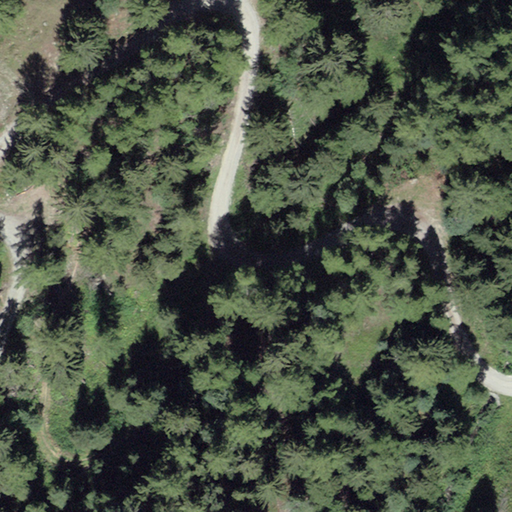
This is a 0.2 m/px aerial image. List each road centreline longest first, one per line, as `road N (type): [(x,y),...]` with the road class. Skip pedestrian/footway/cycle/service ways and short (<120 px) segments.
road 1 (track): [(235,0),(252,41),(217,222),(228,251),(248,264),(386,218),(413,221),(430,237),(458,338),(474,364),(499,386),(511,386)]
road 2 (track): [(0,146),(187,0)]
road 3 (track): [(0,348),(23,282),(18,255),(0,232)]
